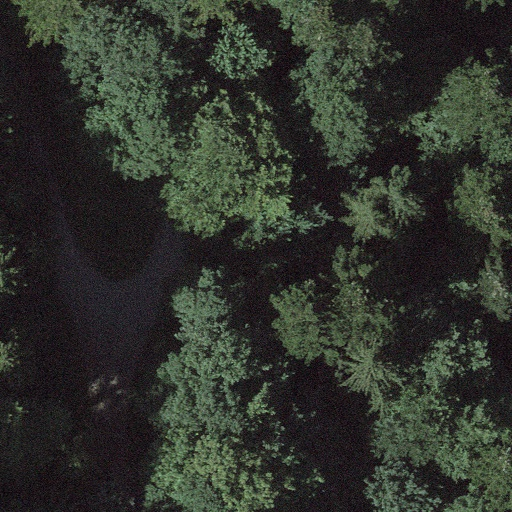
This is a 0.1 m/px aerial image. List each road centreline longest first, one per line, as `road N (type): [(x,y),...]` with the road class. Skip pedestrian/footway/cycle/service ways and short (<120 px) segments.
road 1 (track): [(114,405),(169,267),(181,209),(178,104),(149,0)]
road 2 (track): [(0,86),(114,405)]
